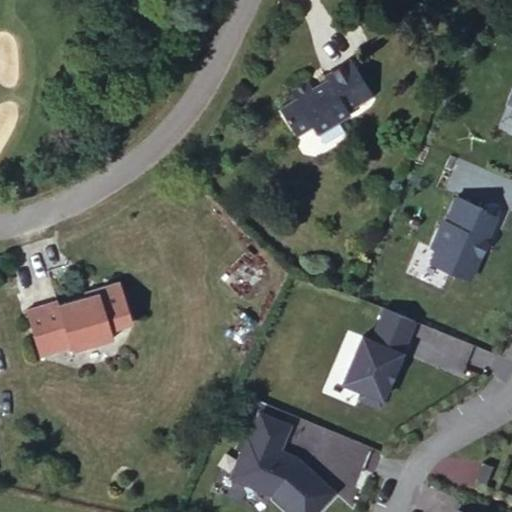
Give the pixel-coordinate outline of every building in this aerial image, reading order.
[(366,128),(345,91),(319,106),(321,110),(308,117),(302,110),(284,120),(288,128),(271,138),(286,165),(302,156),(308,165),(340,142),(343,146),(366,128)] [(429,279),(469,296),(479,271),(477,270),(482,258),(485,259),(495,235),(480,228),(481,225),(456,214),(445,240),(441,239),(430,264),(435,266),(429,279)] [(229,268),(245,283),(259,268),(243,253),(229,268)] [(235,281),(223,293),(242,315),(254,301),(235,281)] [(116,346),(109,304),(90,306),(91,310),(58,317),(57,313),(13,322),(22,372),(54,367),(56,374),(98,366),(97,350),(116,346)] [(413,339),(383,326),(376,340),(406,353),(413,339)] [(376,340),(369,357),(399,370),(406,353),(376,340)] [(369,357),(360,353),(340,399),(360,407),(357,414),(376,423),(387,399),(384,398),(390,384),(393,385),(399,370),(369,357)] [(317,511),(332,477),(278,455),(295,416),(260,402),(226,483),(297,511),(317,511)] [(483,462),(476,480),(487,484),(494,467),(483,462)]
